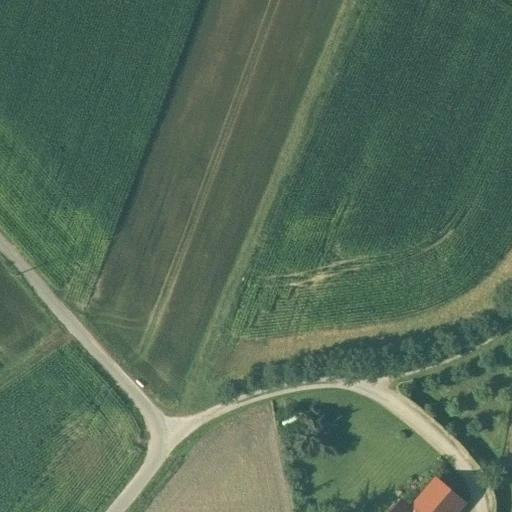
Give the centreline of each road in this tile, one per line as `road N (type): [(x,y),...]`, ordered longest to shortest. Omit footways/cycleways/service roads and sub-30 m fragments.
road 1 (residential): [(0,246),(158,430),(158,452),(109,511)]
road 2 (track): [(511,320),(484,341),(354,382)]
